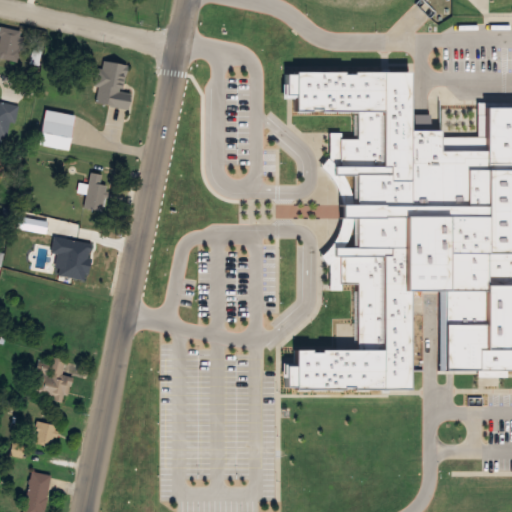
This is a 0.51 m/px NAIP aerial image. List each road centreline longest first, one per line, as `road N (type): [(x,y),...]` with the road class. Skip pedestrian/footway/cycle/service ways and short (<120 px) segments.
road 1 (residential): [(82,511),(182,0)]
road 2 (tertiary): [(0,2),(176,44)]
